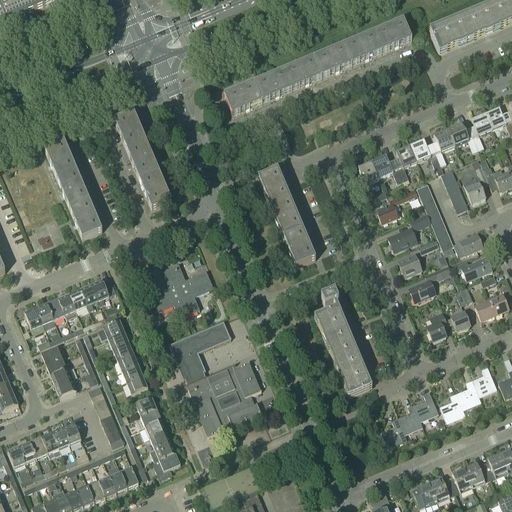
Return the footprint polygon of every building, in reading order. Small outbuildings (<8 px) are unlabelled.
[(9,0),(0,4),(0,27),(66,0),(9,0)] [(511,0),(509,0),(511,2),(430,36),(438,56),(511,24),(511,0)] [(403,24),(224,100),(232,119),(400,49),(412,44),(403,24)] [(498,111),(484,117),(491,134),(504,129),(509,140),(511,139),(511,130),(506,117),(501,119),(498,111)] [(133,116),(114,124),(152,214),(171,206),(133,116)] [(473,130),(469,132),(477,154),(483,151),(478,140),(491,134),(484,117),(470,123),(473,130)] [(461,127),(447,133),(454,150),(467,144),(472,156),(477,154),(469,132),(464,134),(461,127)] [(436,146),(431,148),(440,169),(445,167),(441,155),(454,150),(447,133),(433,139),(436,146)] [(423,143),(409,149),(416,166),(429,160),(434,172),(440,169),(431,148),(426,150),(423,143)] [(64,145),(44,153),(82,243),(102,235),(64,145)] [(250,146),(244,148),(248,158),(254,156),(250,146)] [(399,162),(393,165),(402,186),(408,183),(403,171),(416,166),(409,149),(396,155),(399,162)] [(386,159),(371,165),(379,182),(392,177),(397,188),(402,186),(393,165),(389,167),(386,159)] [(479,167),(478,164),(472,166),(475,173),(481,170),(479,167)] [(371,165),(358,171),(365,188),(379,182),(371,165)] [(479,167),(481,170),(482,173),(488,171),(485,165),(479,167)] [(478,180),(462,187),(464,193),(471,208),(485,203),(480,192),(488,189),(482,173),(481,170),(475,173),(478,180)] [(488,171),(482,173),(488,189),(490,194),(498,191),(500,196),(511,191),(511,184),(509,176),(503,179),(501,173),(492,177),(489,170),(488,171)] [(277,173),(258,181),(295,271),(315,263),(277,173)] [(451,173),(440,178),(442,184),(453,179),(451,173)] [(453,179),(442,184),(445,190),(456,185),(453,179)] [(456,185),(445,190),(447,195),(458,190),(456,185)] [(427,188),(416,192),(418,198),(429,193),(427,188)] [(458,190),(447,195),(449,200),(460,196),(458,190)] [(390,208),(375,214),(381,228),(397,221),(392,209),(416,199),(414,193),(388,204),(390,208)] [(429,193),(418,198),(420,203),(431,199),(429,193)] [(384,195),(370,201),(373,207),(387,201),(384,195)] [(460,196),(449,200),(452,206),(462,201),(460,196)] [(431,199),(420,203),(423,209),(434,204),(431,199)] [(462,201),(452,206),(454,211),(465,207),(462,201)] [(434,204),(423,209),(425,214),(436,210),(434,204)] [(465,207),(454,211),(456,217),(467,212),(465,207)] [(436,210),(425,214),(426,217),(427,220),(438,215),(436,210)] [(438,215),(427,220),(430,225),(440,221),(438,215)] [(426,217),(409,224),(413,233),(430,226),(430,225),(427,220),(426,217)] [(440,221),(430,225),(430,226),(432,231),(443,227),(440,221)] [(443,227),(432,231),(434,237),(445,232),(443,227)] [(410,232),(387,242),(393,256),(416,246),(410,232)] [(445,232),(434,237),(437,242),(447,238),(445,232)] [(447,238),(437,242),(439,248),(450,243),(447,238)] [(476,238),(459,245),(465,259),(482,252),(476,238)] [(450,243),(439,248),(442,255),(453,250),(450,243)] [(435,244),(418,251),(420,258),(438,250),(435,244)] [(414,258),(397,266),(400,272),(404,282),(421,274),(414,258)] [(467,263),(454,268),(458,276),(461,275),(465,286),(491,275),(486,261),(469,268),(467,263)] [(169,291),(148,300),(153,314),(160,311),(161,315),(174,309),(178,319),(184,316),(186,320),(199,314),(194,301),(207,296),(205,292),(212,289),(206,276),(185,284),(178,268),(162,275),(169,291)] [(448,269),(426,278),(429,285),(451,276),(448,269)] [(493,280),(480,285),(482,291),(495,285),(493,280)] [(102,284),(91,289),(98,305),(100,310),(105,308),(103,303),(109,301),(102,284)] [(428,284),(408,292),(414,306),(434,298),(428,284)] [(91,289),(80,293),(87,310),(89,315),(94,313),(92,308),(98,305),(91,289)] [(466,291),(454,296),(460,309),(472,304),(466,291)] [(80,293),(69,298),(76,315),(87,310),(80,293)] [(335,312),(316,320),(350,401),(369,393),(339,320),(343,318),(338,305),(335,296),(321,302),(325,311),(333,308),(335,312)] [(69,298),(58,303),(65,319),(67,324),(78,319),(76,315),(69,298)] [(493,299),(487,302),(488,305),(494,320),(502,317),(501,315),(507,312),(502,300),(496,302),(495,300),(493,299)] [(58,303),(46,307),(53,324),(65,319),(58,303)] [(488,305),(474,311),(479,324),(485,321),(486,324),(494,320),(488,305)] [(36,312),(43,329),(44,333),(55,329),(53,324),(46,307),(36,312)] [(36,312),(24,317),(31,333),(43,329),(36,312)] [(432,329),(426,331),(432,346),(445,341),(441,332),(447,330),(441,315),(429,320),(432,329)] [(463,316),(450,321),(456,336),(469,331),(463,316)] [(116,317),(105,322),(107,326),(118,321),(116,317)] [(105,322),(94,327),(96,331),(107,326),(105,322)] [(120,325),(103,332),(108,343),(124,336),(120,325)] [(176,366),(177,369),(184,385),(184,384),(185,384),(187,389),(184,391),(185,391),(187,390),(193,404),(196,403),(198,408),(194,410),(195,410),(208,441),(207,442),(224,436),(221,429),(230,425),(234,436),(263,424),(257,407),(254,408),(251,399),(261,395),(261,394),(260,395),(249,368),(249,367),(234,373),(233,371),(236,370),(235,369),(206,382),(204,376),(205,376),(206,376),(198,358),(231,344),(224,326),(169,349),(176,366)] [(94,327),(83,331),(84,335),(96,331),(94,327)] [(83,331),(71,336),(73,340),(84,335),(83,331)] [(71,336),(60,340),(62,345),(73,340),(71,336)] [(124,336),(108,343),(113,354),(129,347),(124,336)] [(87,339),(83,340),(88,352),(92,349),(87,339)] [(60,340),(49,345),(51,349),(62,345),(60,340)] [(80,342),(75,344),(80,355),(84,353),(80,342)] [(49,344),(37,348),(40,354),(51,349),(49,345),(49,344)] [(129,347),(113,354),(117,365),(134,358),(129,347)] [(92,349),(88,352),(92,363),(97,361),(92,349)] [(58,351),(41,358),(45,369),(62,362),(58,351)] [(84,353),(80,355),(84,366),(89,364),(84,353)] [(134,358),(117,365),(122,376),(138,369),(134,358)] [(97,361),(92,363),(97,374),(101,372),(97,361)] [(62,362),(45,369),(50,380),(67,373),(62,362)] [(73,374),(77,372),(72,362),(68,364),(73,374)] [(89,364),(84,366),(89,377),(93,375),(89,364)] [(138,369),(122,376),(126,387),(143,380),(138,369)] [(483,379),(471,384),(478,401),(496,393),(487,371),(481,374),(483,379)] [(101,372),(97,374),(102,385),(106,383),(101,372)] [(67,373),(50,380),(55,391),(71,384),(67,373)] [(510,381),(497,386),(504,403),(511,399),(511,373),(508,375),(510,381)] [(4,375),(0,376),(0,390),(9,386),(4,375)] [(93,375),(89,377),(94,389),(98,387),(93,375)] [(143,380),(126,387),(131,399),(148,392),(143,380)] [(106,383),(102,385),(106,396),(110,394),(106,383)] [(71,384),(55,391),(60,403),(76,396),(71,384)] [(78,386),(80,394),(90,392),(88,384),(78,386)] [(467,392),(455,398),(462,414),(480,407),(478,401),(471,384),(465,387),(467,392)] [(9,386),(0,390),(0,402),(14,397),(9,386)] [(91,401),(102,396),(100,390),(88,395),(91,401)] [(110,394),(106,396),(111,407),(115,405),(110,394)] [(93,406),(105,402),(102,396),(91,401),(93,406)] [(425,404),(412,409),(420,426),(438,418),(429,396),(423,398),(425,404)] [(14,397),(0,402),(0,411),(2,416),(18,409),(14,397)] [(452,406),(439,411),(446,427),(464,420),(462,414),(455,398),(449,400),(452,406)] [(105,402),(93,406),(95,412),(107,407),(105,402)] [(152,402),(136,409),(140,420),(157,413),(152,402)] [(107,407),(95,412),(98,418),(109,413),(107,407)] [(409,417),(396,422),(400,430),(404,439),(422,431),(420,426),(412,409),(407,411),(409,417)] [(118,412),(114,414),(120,429),(124,427),(118,412)] [(109,413),(98,418),(100,424),(112,419),(109,413)] [(157,413),(140,420),(145,431),(161,424),(157,413)] [(112,419),(100,424),(103,430),(114,425),(112,419)] [(393,430),(376,437),(380,446),(385,445),(388,452),(400,447),(406,444),(405,443),(404,439),(400,430),(396,422),(391,424),(393,430)] [(444,428),(442,422),(436,425),(438,431),(444,428)] [(161,424),(145,431),(150,442),(166,436),(161,424)] [(114,425),(103,430),(105,435),(117,431),(114,425)] [(74,427),(63,432),(70,448),(81,444),(74,427)] [(124,427),(120,429),(125,440),(129,438),(124,427)] [(117,431),(105,435),(108,441),(119,436),(117,431)] [(63,432),(52,437),(59,453),(70,448),(63,432)] [(119,436),(108,441),(110,447),(121,442),(119,436)] [(166,436),(150,442),(154,453),(171,447),(166,436)] [(52,437),(41,441),(48,458),(49,462),(54,460),(52,456),(59,453),(52,437)] [(129,438),(125,440),(129,451),(134,449),(129,438)] [(41,441),(30,446),(37,462),(48,458),(41,441)] [(121,442),(110,447),(112,453),(124,448),(121,442)] [(30,446),(19,450),(26,467),(37,462),(30,446)] [(171,447),(154,453),(149,455),(154,466),(175,458),(171,447)] [(134,449),(129,451),(134,462),(138,460),(134,449)] [(19,450),(7,455),(14,472),(26,467),(19,450)] [(124,452),(112,457),(114,461),(125,457),(124,452)] [(511,452),(499,457),(508,476),(511,474),(511,452)] [(86,457),(75,461),(75,463),(77,467),(89,463),(86,457)] [(112,457),(101,462),(103,466),(114,461),(112,457)] [(489,468),(484,470),(490,484),(508,476),(499,457),(487,462),(489,468)] [(154,466),(152,467),(157,479),(180,469),(175,458),(154,466)] [(138,460),(134,462),(139,473),(143,471),(138,460)] [(101,462),(90,466),(92,471),(103,466),(101,462)] [(75,463),(65,468),(66,472),(77,467),(75,463)] [(8,466),(4,468),(8,479),(12,477),(8,466)] [(90,466),(79,471),(81,475),(92,471),(90,466)] [(476,467),(464,472),(472,491),(490,484),(484,470),(479,472),(476,467)] [(65,468),(53,472),(55,477),(66,472),(65,468)] [(79,471),(68,476),(70,480),(81,475),(79,471)] [(131,471),(120,476),(127,492),(138,488),(131,471)] [(139,473),(137,474),(142,485),(148,483),(143,471),(139,473)] [(53,472),(42,477),(44,481),(55,477),(53,472)] [(454,483),(449,485),(454,499),(472,491),(464,472),(451,477),(454,483)] [(68,476),(57,480),(59,485),(70,480),(68,476)] [(120,476),(109,480),(116,497),(127,492),(120,476)] [(12,477),(8,479),(17,501),(21,499),(12,477)] [(42,477),(31,482),(33,486),(44,481),(42,477)] [(57,480),(46,485),(47,489),(59,485),(57,480)] [(109,480),(98,485),(105,502),(116,497),(109,480)] [(441,481),(429,487),(437,506),(454,499),(449,485),(443,487),(441,481)] [(31,482),(20,486),(22,490),(33,486),(31,482)] [(66,485),(69,496),(75,494),(72,483),(66,485)] [(46,485),(35,490),(37,494),(47,489),(46,485)] [(98,485),(87,490),(94,506),(105,502),(98,485)] [(417,494),(412,497),(417,511),(422,511),(437,506),(429,487),(416,492),(417,494)] [(35,490),(24,494),(25,498),(37,494),(35,490)] [(87,490),(76,494),(83,511),(94,506),(87,490)] [(61,501),(54,503),(57,511),(70,511),(65,499),(62,493),(58,495),(61,501)] [(76,494),(65,499),(70,511),(80,511),(83,511),(76,494)] [(509,495),(498,500),(501,507),(511,502),(509,495)] [(245,511),(262,511),(257,498),(242,504),(245,511)] [(374,511),(390,511),(385,498),(371,504),(374,511)] [(21,499),(17,501),(22,511),(26,510),(21,499)] [(57,511),(54,503),(43,508),(44,511),(57,511)]
